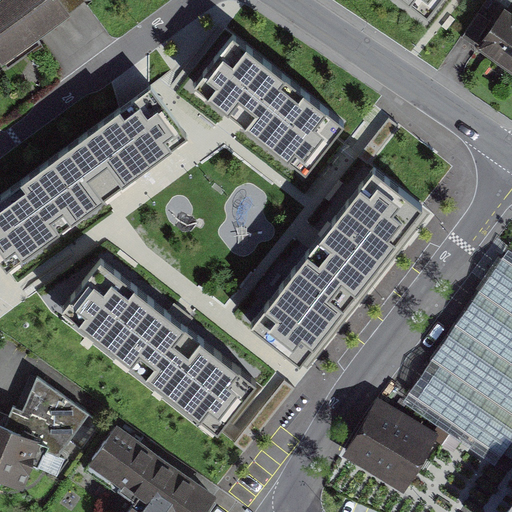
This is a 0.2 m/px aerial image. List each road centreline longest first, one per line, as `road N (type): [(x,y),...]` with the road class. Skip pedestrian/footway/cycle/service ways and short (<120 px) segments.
road 1 (residential): [(461,243),(306,465),(299,500)]
road 2 (secondary): [(287,0),(511,155)]
road 3 (residential): [(196,0),(0,141)]
